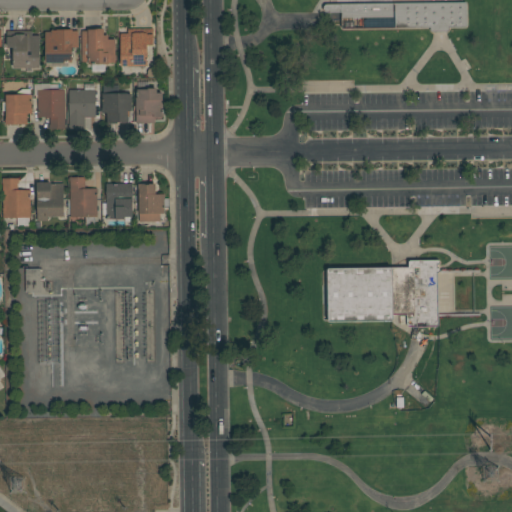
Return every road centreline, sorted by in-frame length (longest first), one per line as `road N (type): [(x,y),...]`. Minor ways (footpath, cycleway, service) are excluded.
road 1 (tertiary): [(187,156),(191,461)]
road 2 (tertiary): [(217,511),(214,236)]
road 3 (residential): [(0,156),(187,156)]
road 4 (tertiary): [(213,149),(210,0)]
